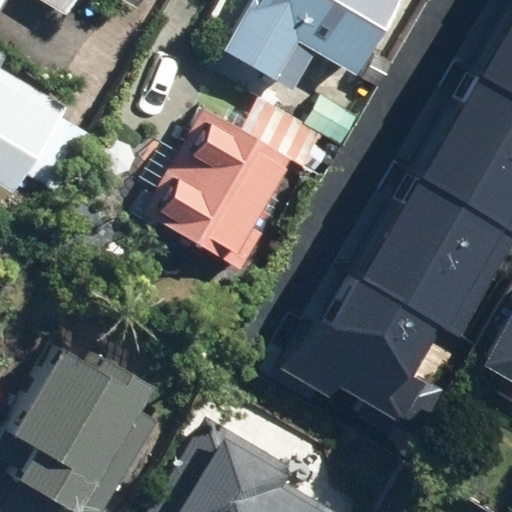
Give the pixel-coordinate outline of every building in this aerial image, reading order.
[(252,0),(231,36),(279,64),(301,27),(360,59),(392,0),(252,0)] [(462,34),(433,17),(406,63),(432,78),(369,184),(409,208),(433,167),(506,211),(511,200),(511,38),(473,15),(462,34)] [(68,92),(0,50),(0,170),(16,180),(30,165),(61,181),(97,123),(61,108),(68,92)] [(144,201),(231,250),(293,146),(203,96),(144,201)] [(472,329),(408,291),(363,367),(426,404),(472,329)] [(511,301),(495,331),(511,340),(511,301)] [(0,511),(73,511),(158,364),(121,336),(114,346),(63,328),(0,431),(0,444),(29,458),(0,501),(0,511)] [(349,511),(350,510),(212,434),(168,511),(349,511)]
